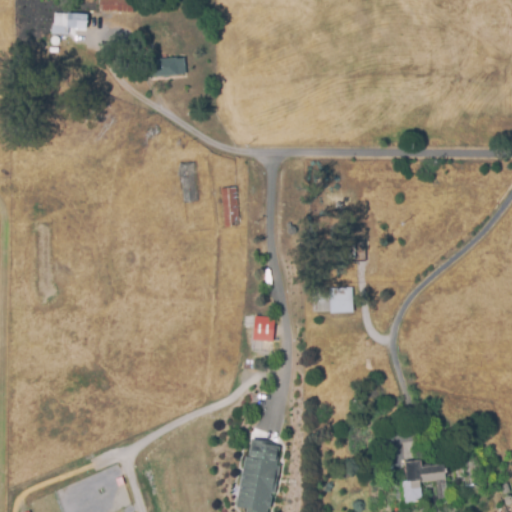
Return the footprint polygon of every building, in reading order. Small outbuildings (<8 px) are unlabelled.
[(99,0),(133,0),(133,11),(99,12),(99,0)] [(66,28),(66,15),(84,15),(84,28),(66,28)] [(185,77),(177,77),(177,79),(146,79),(146,61),(185,61),(185,77)] [(180,164),(198,164),(198,202),(181,203),(180,164)] [(236,189),(239,228),(223,229),(221,190),(236,189)] [(351,290),(351,314),(313,315),(312,292),(351,290)] [(274,318),(253,316),(250,340),(272,342),(274,318)] [(237,509),(245,458),(249,459),(252,441),(280,446),(277,466),(280,467),(279,477),(275,477),(273,486),(277,487),(275,497),(273,496),(270,511),(268,511),(267,511),(246,511),(247,511),(237,509)] [(421,488),(422,503),(414,504),(414,508),(401,509),(399,486),(405,486),(404,468),(421,467),(421,473),(444,472),(445,503),(438,504),(437,487),(421,488)]
